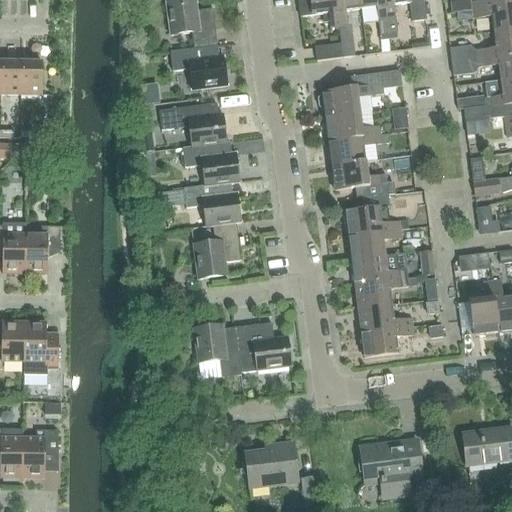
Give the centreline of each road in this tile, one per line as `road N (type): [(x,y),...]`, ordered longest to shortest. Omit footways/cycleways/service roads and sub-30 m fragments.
road 1 (residential): [(332,392),(323,386),(312,286),(294,229),(287,143),(266,101),(254,0)]
road 2 (residential): [(332,392),(511,372)]
